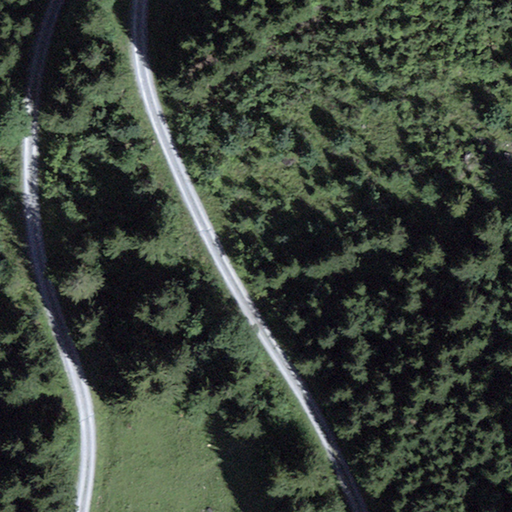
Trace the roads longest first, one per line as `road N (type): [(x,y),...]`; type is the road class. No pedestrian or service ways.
road 1 (track): [(157,0),(148,110),(223,271),(360,511)]
road 2 (track): [(82,511),(92,413),(39,207),(47,68),(70,0)]
